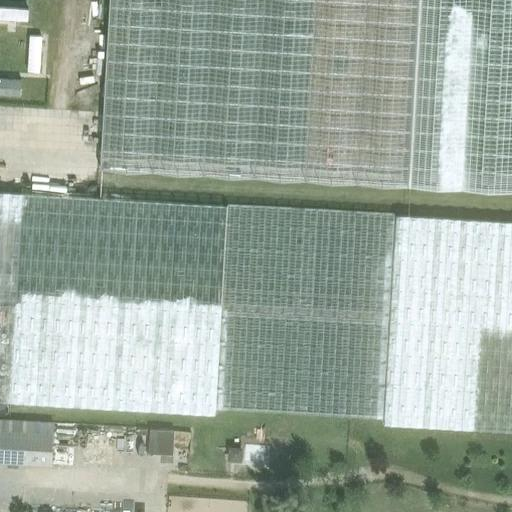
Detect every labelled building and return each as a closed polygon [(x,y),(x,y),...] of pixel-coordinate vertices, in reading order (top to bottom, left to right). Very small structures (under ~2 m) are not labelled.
[(511,0),(106,0),(97,166),(511,188),(511,0)] [(384,423),(511,430),(511,224),(394,216),(351,214),(230,208),(230,210),(26,198),(0,196),(0,401),(215,414),(215,408),(384,418),(384,423)] [(0,417),(0,459),(51,462),(53,420),(0,417)] [(149,430),(148,454),(173,456),(174,431),(149,430)] [(228,447),(227,457),(238,458),(239,448),(228,447)]
